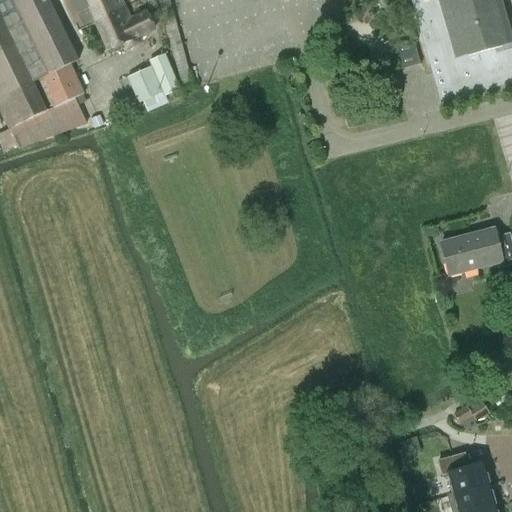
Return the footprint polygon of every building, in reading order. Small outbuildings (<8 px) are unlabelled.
[(4,0),(0,2),(0,111),(18,148),(86,124),(74,99),(83,95),(69,65),(78,61),(48,0),(4,0)] [(95,22),(125,8),(121,0),(68,0),(74,13),(89,8),(95,22)] [(436,0),(437,2),(414,8),(437,92),(441,103),(511,82),(511,50),(511,47),(511,46),(511,36),(501,0),(436,0)] [(130,19),(125,8),(95,22),(108,51),(155,29),(146,11),(130,19)] [(148,62),(151,67),(126,78),(137,104),(161,94),(162,98),(180,90),(165,55),(148,62)] [(100,117),(91,121),(94,130),(103,126),(100,117)] [(494,231),(441,245),(450,277),(501,264),(502,270),(511,267),(511,244),(510,235),(496,239),(494,231)] [(482,403),(469,411),(473,419),(476,423),(477,425),(490,417),(482,403)] [(461,426),(473,419),(469,411),(467,408),(454,416),(461,426)] [(464,455),(438,462),(442,476),(446,475),(452,495),(452,496),(489,486),(483,464),(468,468),(464,455)] [(452,495),(447,496),(448,497),(451,511),(492,511),(496,511),(489,486),(452,496),(452,495)]
